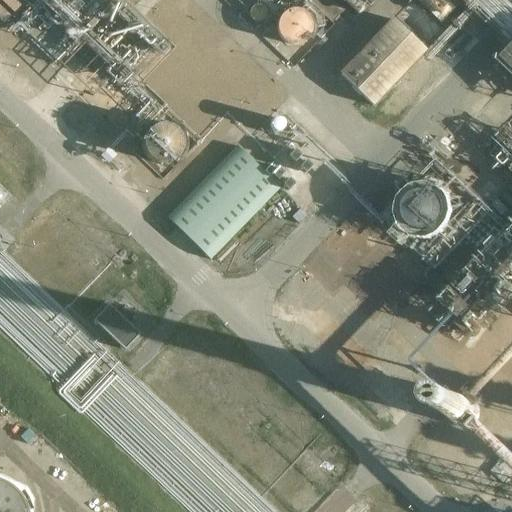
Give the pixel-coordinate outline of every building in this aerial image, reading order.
[(0,0),(0,14),(15,0),(0,0)] [(297,35),(316,9),(303,0),(289,0),(275,18),(297,35)] [(30,30),(41,42),(52,32),(41,20),(30,30)] [(371,106),(424,51),(422,49),(391,20),(339,75),(352,88),(359,95),(371,106)] [(170,111),(160,124),(182,139),(191,126),(170,111)] [(209,260),(279,188),(236,147),(166,218),(209,260)] [(436,175),(409,190),(427,220),(453,205),(436,175)] [(138,335),(107,305),(92,321),(123,350),(138,335)] [(483,443),(500,428),(482,408),(464,423),(483,443)] [(24,511),(25,510),(22,501),(18,493),(13,486),(7,481),(0,476),(0,511),(24,511)]
